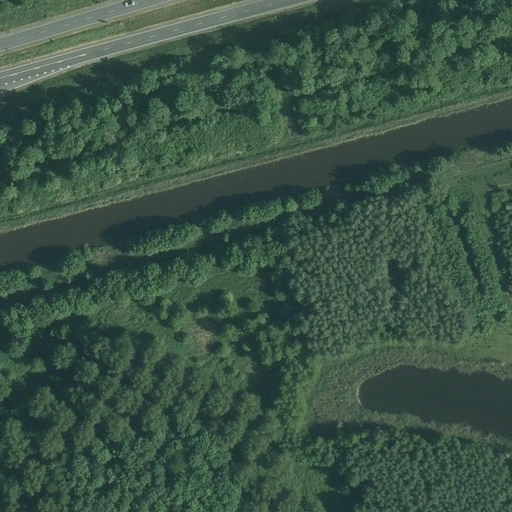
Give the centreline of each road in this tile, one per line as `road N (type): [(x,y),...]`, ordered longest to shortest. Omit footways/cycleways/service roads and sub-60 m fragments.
road 1 (track): [(0,295),(436,177)]
road 2 (trunk): [(0,79),(292,0)]
road 3 (trunk): [(158,0),(0,46)]
